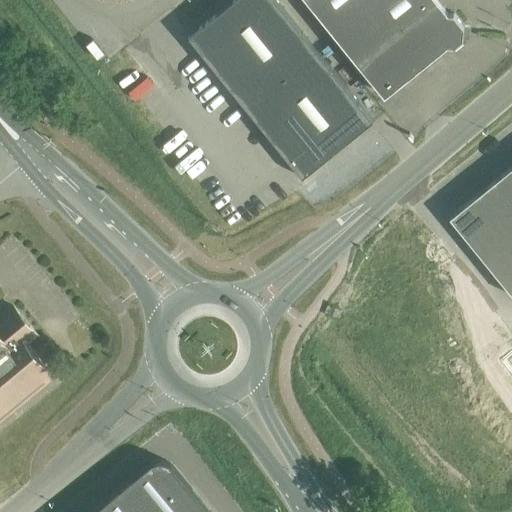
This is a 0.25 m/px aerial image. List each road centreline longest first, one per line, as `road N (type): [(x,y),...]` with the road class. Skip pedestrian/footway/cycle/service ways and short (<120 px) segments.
road 1 (unclassified): [(344,231),(511,91)]
road 2 (secondary): [(191,300),(81,187),(31,159)]
road 3 (secondary): [(31,159),(51,195),(166,320)]
road 4 (unclassified): [(255,336),(344,231)]
road 5 (unclassified): [(344,231),(297,256),(236,307)]
road 6 (secondary): [(302,494),(296,464),(246,377)]
road 7 (secondary): [(219,395),(277,475),(302,494)]
